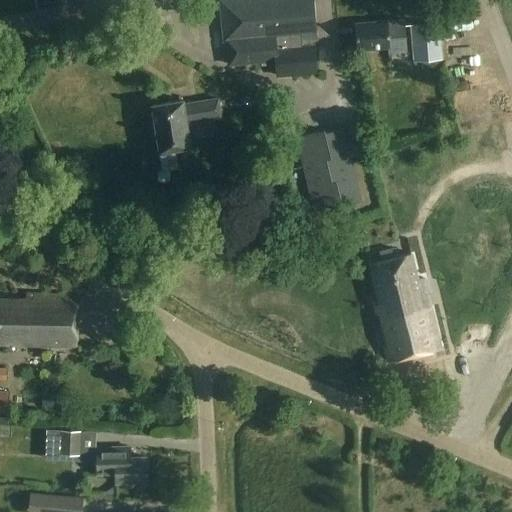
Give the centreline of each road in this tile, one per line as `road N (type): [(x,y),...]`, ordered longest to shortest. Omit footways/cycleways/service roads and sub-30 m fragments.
road 1 (unknown): [(124,0),(303,128),(332,120),(341,106),(321,0)]
road 2 (unclassified): [(511,468),(201,345)]
road 3 (unclassified): [(201,345),(0,208)]
road 4 (residential): [(210,511),(201,345)]
